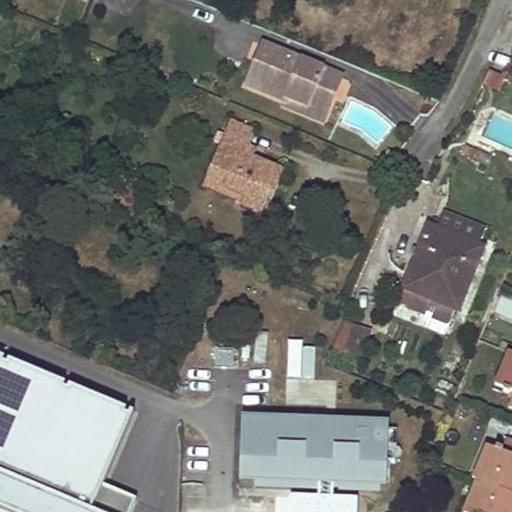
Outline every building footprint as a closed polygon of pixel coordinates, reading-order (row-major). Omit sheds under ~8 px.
[(263,46),(246,85),(286,101),(287,98),(325,113),(340,77),(263,46)] [(482,83),(499,90),(504,79),(488,72),(482,83)] [(286,101),(284,106),(322,122),(325,113),(287,98),(286,101)] [(255,132),(230,122),(223,138),(249,148),(255,132)] [(283,171),(260,161),(258,166),(251,163),(253,158),(256,151),(249,148),(223,138),(208,175),(223,181),(226,189),(244,196),(241,202),(241,204),(261,213),(267,197),(271,198),(283,171)] [(465,146),(461,156),(470,160),(474,151),(465,146)] [(395,157),(388,151),(379,163),(387,166),(395,157)] [(208,175),(203,186),(241,202),(244,196),(226,189),(223,181),(208,175)] [(478,228),(442,213),(435,230),(472,244),(478,228)] [(435,230),(428,227),(419,250),(426,253),(410,293),(412,293),(406,307),(424,314),(449,324),(454,310),(458,311),(483,249),(472,244),(435,230)] [(419,250),(403,290),(410,293),(426,253),(419,250)] [(511,301),(499,297),(493,316),(511,322),(511,301)] [(424,314),(420,324),(445,334),(449,324),(424,314)] [(369,331),(352,326),(344,353),(361,359),(369,331)] [(511,397),(508,408),(511,409),(511,354),(508,353),(494,386),(503,389),(502,392),(508,395),(509,392),(511,393),(511,397)] [(134,410),(0,354),(0,509),(7,511),(131,511),(136,501),(101,487),(134,410)] [(241,416),(238,483),(387,489),(389,422),(264,418),(241,416)] [(511,444),(506,442),(502,451),(496,449),(495,451),(486,447),(473,480),(477,482),(511,496),(511,444)] [(511,511),(511,496),(477,482),(465,511),(511,511)]
